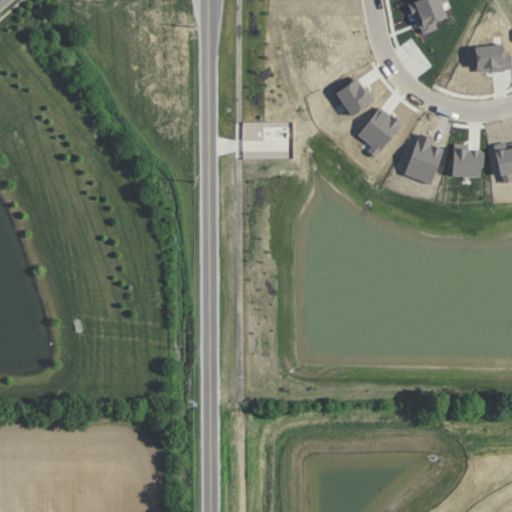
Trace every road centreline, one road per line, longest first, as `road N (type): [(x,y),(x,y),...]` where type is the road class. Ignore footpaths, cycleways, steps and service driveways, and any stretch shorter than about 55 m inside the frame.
road 1 (tertiary): [(211,0),(211,511)]
road 2 (residential): [(511,112),(482,117),(434,101),(402,71),(381,0)]
